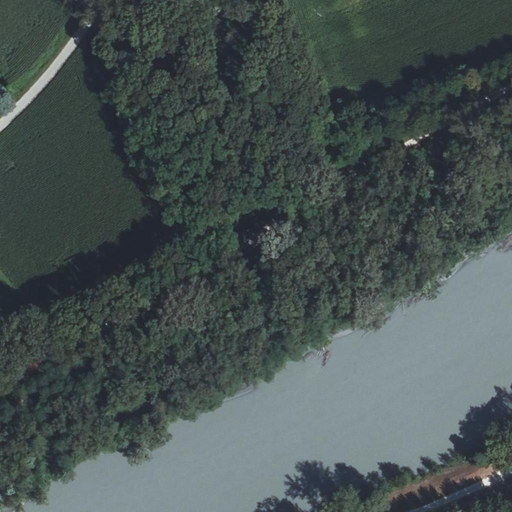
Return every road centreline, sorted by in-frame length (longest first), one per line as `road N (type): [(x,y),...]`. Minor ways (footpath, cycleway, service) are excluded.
road 1 (unclassified): [(0,123),(105,0)]
road 2 (track): [(399,511),(511,459)]
